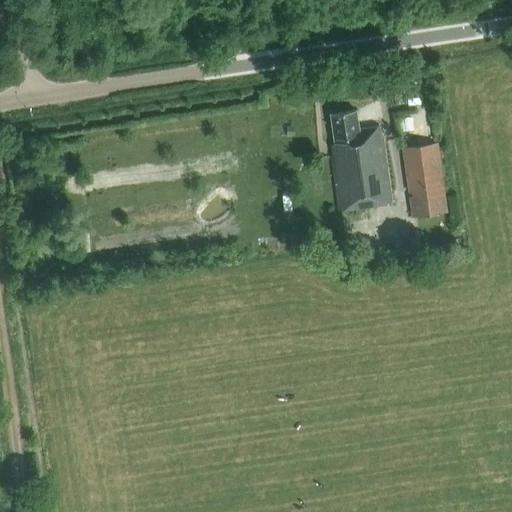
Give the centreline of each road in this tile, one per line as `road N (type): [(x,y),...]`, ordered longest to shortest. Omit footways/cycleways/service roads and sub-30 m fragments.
road 1 (unclassified): [(0,103),(511,27)]
road 2 (track): [(0,312),(29,511)]
